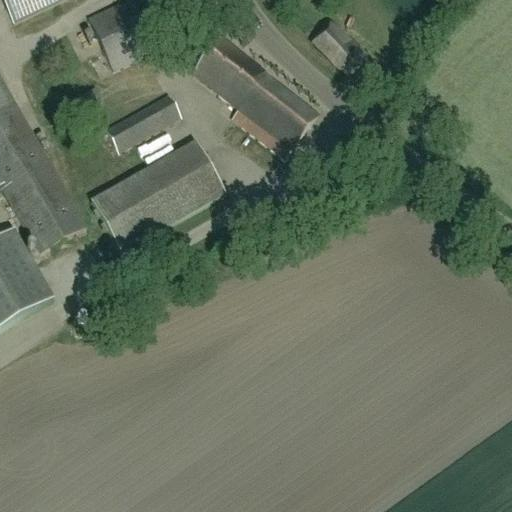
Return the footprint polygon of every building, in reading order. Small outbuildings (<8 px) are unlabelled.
[(0,0),(13,27),(68,0),(0,0)] [(113,75),(156,54),(131,2),(88,22),(113,75)] [(330,25),(311,47),(361,96),(381,73),(330,25)] [(193,77),(238,113),(231,123),(285,165),(319,122),(220,44),(193,77)] [(21,74),(11,80),(27,111),(38,105),(21,74)] [(0,190),(39,258),(86,231),(15,106),(0,79),(0,190)] [(81,117),(103,103),(95,90),(74,102),(81,117)] [(106,133),(120,158),(181,122),(167,98),(106,133)] [(195,147),(91,206),(121,259),(225,199),(195,147)] [(0,334),(54,304),(13,235),(0,242),(0,334)]
